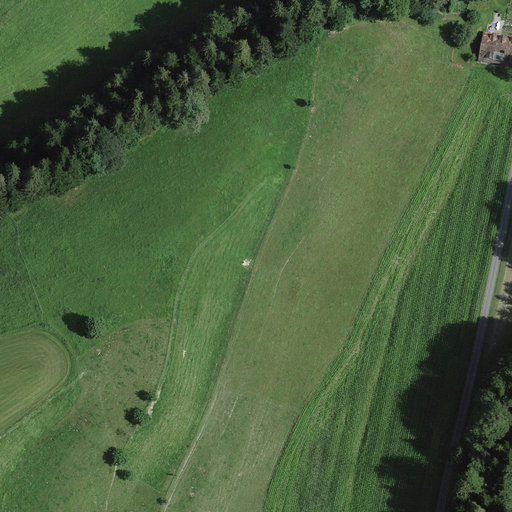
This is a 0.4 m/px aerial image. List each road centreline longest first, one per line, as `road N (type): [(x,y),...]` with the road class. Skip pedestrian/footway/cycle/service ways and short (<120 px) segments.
road 1 (track): [(310,49),(302,130),(287,178),(157,511)]
road 2 (unclassified): [(511,182),(441,511)]
